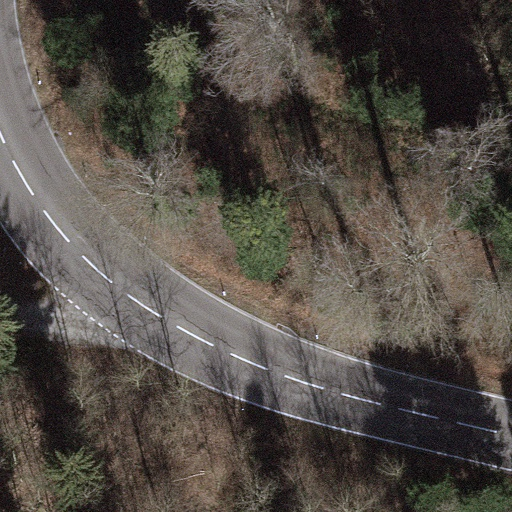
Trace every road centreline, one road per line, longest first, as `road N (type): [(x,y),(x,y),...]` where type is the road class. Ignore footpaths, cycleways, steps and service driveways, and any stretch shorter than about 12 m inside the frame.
road 1 (tertiary): [(0,125),(43,208),(129,299),(229,354),(347,395),(511,434)]
road 2 (track): [(0,323),(22,327),(129,299)]
